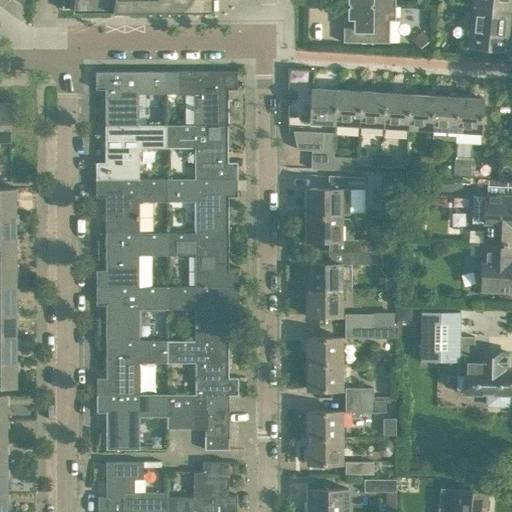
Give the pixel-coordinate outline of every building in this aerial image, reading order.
[(62,0),(61,9),(180,7),(179,0),(62,0)] [(507,60),(511,59),(511,39),(508,39),(511,7),(472,3),(468,45),(507,48),(507,60)] [(396,20),(396,5),(350,4),(350,16),(344,16),(343,42),(389,43),(390,20),(396,20)] [(195,94),(195,126),(229,126),(228,89),(237,89),(237,71),(167,72),(167,94),(195,94)] [(139,94),(167,94),(167,72),(96,72),(96,90),(105,90),(105,126),(139,126),(139,94)] [(309,121),(334,123),(336,89),(311,88),(309,121)] [(334,123),(358,124),(360,91),(336,89),(334,123)] [(360,91),(358,124),(383,126),(384,92),(360,91)] [(383,126),(407,127),(409,94),(384,92),(383,126)] [(433,95),(409,94),(407,127),(431,129),(433,95)] [(431,129),(455,130),(457,97),(433,95),(431,129)] [(482,98),(457,97),(455,130),(480,132),(482,98)] [(0,103),(0,141),(10,141),(10,104),(0,103)] [(167,126),(139,126),(105,126),(105,162),(96,162),(96,179),(139,179),(139,147),(167,147),(167,126)] [(195,147),(195,179),(238,179),(237,161),(229,161),(229,126),(195,126),(167,126),(167,147),(195,147)] [(311,150),(310,168),(331,170),(332,157),(333,151),(332,150),(333,134),(322,133),(322,132),(292,130),(296,149),(306,149),(306,150),(311,150)] [(380,166),(381,154),(371,154),(370,166),(380,166)] [(381,154),(380,166),(390,167),(391,154),(381,154)] [(429,169),(429,157),(419,156),(418,169),(429,169)] [(356,159),(332,157),(331,170),(355,171),(356,159)] [(429,157),(429,169),(439,170),(440,158),(429,157)] [(454,158),(453,171),(453,174),(470,175),(471,159),(454,158)] [(340,215),(340,214),(351,214),(351,188),(364,188),(364,177),(327,175),(327,188),(306,188),(306,214),(340,215)] [(167,179),(139,179),(96,179),(96,197),(105,197),(105,233),(140,233),(140,202),(167,202),(167,179)] [(195,179),(167,179),(167,202),(195,202),(195,233),(229,233),(229,197),(238,198),(238,179),(195,179)] [(0,214),(16,214),(16,189),(0,189),(0,214)] [(484,223),(483,242),(483,243),(511,244),(511,195),(485,194),(485,195),(474,195),(473,223),(484,223)] [(0,238),(16,239),(16,214),(0,214),(0,238)] [(328,240),(328,251),(344,251),(364,251),(364,240),(353,240),(353,221),(349,218),(340,218),(340,215),(306,214),(306,240),(328,240)] [(140,255),(167,255),(167,233),(140,233),(105,233),(105,270),(96,270),(96,287),(140,287),(140,255)] [(229,233),(195,233),(167,233),(167,255),(195,254),(195,287),(238,286),(238,269),(229,269),(229,233)] [(0,263),(16,263),(16,239),(0,238),(0,263)] [(511,244),(483,243),(483,242),(471,242),(470,254),(482,255),(481,291),(511,292),(511,244)] [(306,263),(306,289),(341,289),(351,289),(351,263),(373,263),(372,251),(364,251),(344,251),(328,251),(328,263),(306,263)] [(0,287),(16,288),(16,263),(0,263),(0,287)] [(195,308),(195,341),(230,340),(229,305),(238,305),(238,286),(195,287),(167,287),(167,308),(195,308)] [(0,312),(16,312),(16,288),(0,287),(0,312)] [(140,308),(167,308),(167,287),(140,287),(96,287),(96,305),(105,305),(105,341),(140,341),(140,308)] [(341,315),(341,289),(306,289),(306,315),(341,315)] [(460,311),(421,310),(420,359),(458,360),(457,391),(464,391),(486,391),(486,405),(507,405),(507,392),(511,392),(511,388),(511,387),(511,374),(511,371),(508,371),(509,352),(474,351),(474,336),(460,336),(460,311)] [(0,336),(16,337),(16,312),(0,312),(0,336)] [(344,313),(345,325),(373,325),(372,313),(344,313)] [(373,327),(373,325),(345,325),(345,338),(395,337),(395,326),(373,327)] [(0,360),(16,361),(16,337),(0,336),(0,360)] [(306,337),(306,362),(341,362),(341,337),(306,337)] [(195,341),(167,341),(167,363),(195,363),(195,395),(204,395),(229,395),(238,395),(238,377),(230,377),(230,340),(195,341)] [(140,363),(167,363),(167,341),(140,341),(105,341),(105,377),(96,377),(96,395),(140,395),(140,363)] [(16,361),(0,360),(0,386),(16,386),(16,361)] [(341,389),(341,362),(306,362),(306,388),(341,389)] [(344,388),(344,400),(373,400),(373,387),(344,388)] [(181,395),(140,395),(96,395),(96,413),(106,413),(106,449),(140,449),(140,417),(167,417),(167,429),(181,429),(181,395)] [(181,395),(181,429),(193,429),(193,395),(181,395)] [(204,395),(195,395),(193,395),(193,429),(204,429),(204,421),(204,408),(204,395)] [(229,395),(204,395),(204,408),(229,408),(229,395)] [(373,400),(344,400),(345,412),(373,412),(373,400)] [(204,421),(230,421),(229,408),(204,408),(204,421)] [(307,412),(307,437),(341,437),(341,412),(307,412)] [(205,435),(230,435),(230,421),(204,421),(204,429),(205,435)] [(230,435),(205,435),(205,449),(230,449),(230,435)] [(341,463),(341,437),(307,437),(307,463),(341,463)] [(168,511),(168,497),(168,492),(135,492),(135,479),(144,479),(145,461),(106,461),(106,496),(98,496),(98,511),(168,511)] [(168,497),(168,511),(237,511),(237,496),(230,497),(229,461),(203,461),(203,471),(194,471),(194,496),(168,497)] [(345,462),(344,474),(373,475),(373,462),(345,462)] [(395,479),(363,478),(363,491),(395,491),(395,479)] [(307,489),(307,511),(346,511),(346,488),(307,489)] [(484,511),(486,492),(457,489),(454,511),(484,511)]
